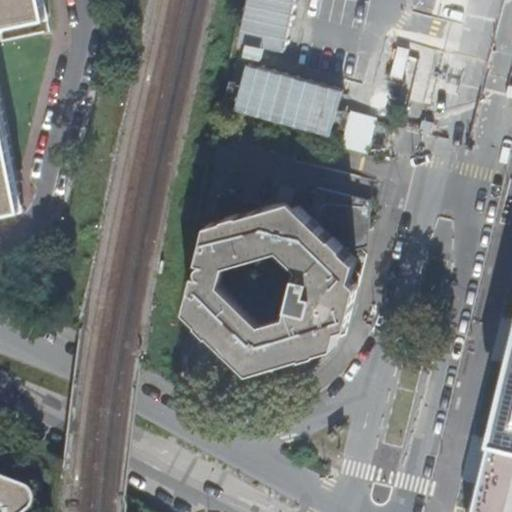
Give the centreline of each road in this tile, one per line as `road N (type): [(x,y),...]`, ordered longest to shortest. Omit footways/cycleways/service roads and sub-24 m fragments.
road 1 (residential): [(379,511),(411,482),(478,205)]
road 2 (residential): [(0,381),(252,511)]
road 3 (residential): [(80,0),(85,21),(40,210),(0,244)]
road 4 (residential): [(233,451),(0,330)]
road 5 (residential): [(478,205),(429,193),(383,373)]
road 6 (residential): [(383,373),(347,401),(233,451)]
road 7 (unclassified): [(478,205),(511,65)]
road 8 (residential): [(383,373),(359,469),(365,511)]
road 9 (residential): [(346,511),(233,451)]
